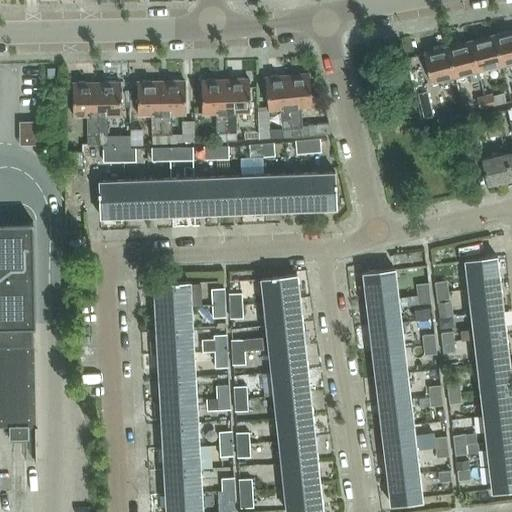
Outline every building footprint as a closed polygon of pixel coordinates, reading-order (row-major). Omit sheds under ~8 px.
[(511,30),(494,35),(501,65),(511,62),(511,30)] [(494,35),(471,41),(478,71),(479,75),(487,73),(486,69),(501,65),(494,35)] [(471,41),(447,47),(455,77),(469,73),(471,81),(480,78),(479,75),(478,71),(471,41)] [(447,47),(423,53),(431,83),(455,77),(447,47)] [(293,126),(302,124),(300,107),(312,105),(309,73),(306,73),(303,72),(298,72),(296,75),(287,76),(291,113),(293,126)] [(281,109),(281,113),(283,127),(293,126),(291,113),(287,76),(280,76),(277,75),(272,75),(269,78),(266,78),(269,110),(281,109)] [(237,131),(236,113),(236,112),(251,111),(250,79),(246,79),(243,77),(238,78),(235,79),(225,80),(227,131),(237,131)] [(216,112),(217,131),(227,131),(225,80),(216,80),(213,78),(208,78),(206,80),(202,80),(203,113),(216,112)] [(163,132),(173,132),(172,113),(186,113),(185,81),(181,81),(179,80),(173,79),(171,82),(162,82),(163,132)] [(122,114),(122,113),(122,107),(121,89),(121,82),(117,82),(114,80),(108,80),(107,83),(97,83),(98,144),(103,144),(107,144),(107,132),(107,114),(122,114)] [(137,82),(138,113),(138,114),(152,114),(152,133),(163,132),(162,82),(151,82),(149,80),(144,80),(142,82),(137,82)] [(74,115),(86,115),(87,144),(98,144),(97,83),(87,83),(85,81),(79,81),(77,83),(73,83),(74,115)] [(129,89),(121,89),(122,107),(130,106),(129,89)] [(433,115),(427,91),(418,94),(424,117),(433,115)] [(491,92),(484,94),(487,106),(505,102),(502,92),(492,95),(491,92)] [(484,94),(476,96),(479,109),(487,106),(484,94)] [(450,107),(437,110),(440,119),(452,115),(450,107)] [(270,138),(270,137),(269,111),(257,111),(258,138),(270,138)] [(23,138),(42,137),(41,114),(23,114),(23,138)] [(496,117),(484,120),(489,136),(500,133),(499,130),(496,117)] [(194,119),(181,119),(182,132),(182,133),(182,141),(195,141),(194,119)] [(500,130),(499,130),(500,133),(505,152),(506,152),(511,176),(511,119),(509,121),(511,127),(500,130)] [(475,122),(465,125),(470,143),(480,140),(475,122)] [(328,123),(307,124),(308,135),(329,133),(328,123)] [(302,124),(293,126),(294,136),(308,135),(307,124),(302,124)] [(293,126),(283,127),(283,129),(284,136),(292,135),(292,137),(294,136),(293,126)] [(217,131),(211,131),(211,132),(211,140),(211,141),(227,141),(227,131),(217,131)] [(237,131),(227,131),(227,141),(237,140),(237,131)] [(107,144),(103,144),(104,148),(114,148),(114,132),(107,132),(107,144)] [(152,133),(151,133),(152,142),(163,142),(163,132),(152,133)] [(173,132),(163,132),(163,142),(182,141),(182,133),(182,132),(173,132)] [(310,140),(311,152),(323,151),(322,139),(310,140)] [(298,153),(309,152),(311,152),(310,140),(297,140),(298,153)] [(249,144),(250,157),(262,156),(262,143),(249,144)] [(275,155),(274,143),(262,143),(262,156),(264,156),(275,155)] [(204,159),(216,159),(216,146),(204,147),(204,159)] [(228,158),(228,146),(216,146),(216,159),(228,158)] [(152,160),(169,160),(169,147),(152,148),(152,160)] [(185,147),(169,147),(169,160),(185,160),(185,147)] [(114,148),(104,148),(104,160),(116,160),(120,160),(120,148),(114,148)] [(120,160),(125,160),(136,160),(136,148),(120,148),(120,160)] [(82,150),(66,151),(66,167),(82,167),(83,167),(82,150)] [(505,152),(482,158),(488,182),(511,176),(506,152),(505,152)] [(169,178),(168,178),(169,213),(193,212),(192,177),(194,177),(194,168),(169,169),(169,178)] [(335,171),(308,172),(310,208),(336,207),(335,192),(335,177),(335,171)] [(308,172),(285,173),(286,209),(310,208),(308,172)] [(285,173),(262,174),(263,209),(286,209),(285,173)] [(262,174),(238,175),(240,210),(263,209),(262,174)] [(238,175),(215,176),(216,211),(240,210),(238,175)] [(194,177),(192,177),(193,212),(216,211),(215,176),(194,177)] [(168,178),(145,179),(146,214),(169,213),(168,178)] [(145,179),(121,180),(123,215),(146,214),(145,179)] [(101,180),(98,181),(100,216),(123,215),(121,180),(101,180)] [(0,511),(0,425),(9,425),(9,437),(11,437),(26,437),(27,437),(28,437),(28,425),(34,425),(37,425),(35,324),(32,221),(31,221),(0,221),(0,511)] [(496,255),(465,259),(465,260),(465,261),(468,287),(499,283),(496,255)] [(394,267),(363,271),(366,297),(397,294),(394,270),(394,269),(394,267)] [(296,273),(261,277),(261,279),(263,301),(299,297),(296,273)] [(448,289),(447,279),(434,281),(435,291),(448,289)] [(189,281),(154,283),(155,306),(190,304),(189,283),(189,282),(189,281)] [(428,282),(416,283),(417,294),(429,292),(428,282)] [(499,283),(468,287),(471,312),(502,309),(499,283)] [(211,288),(212,302),(224,302),(224,287),(211,288)] [(435,291),(436,301),(449,299),(448,289),(435,291)] [(230,292),(231,305),(243,304),(242,292),(230,292)] [(429,292),(417,294),(418,304),(430,303),(429,292)] [(397,294),(366,297),(369,323),(400,319),(397,294)] [(299,297),(263,301),(266,326),(301,322),(299,297)] [(450,300),(437,302),(439,316),(451,314),(450,300)] [(224,302),(212,302),(213,317),(225,316),(224,302)] [(190,304),(155,306),(156,330),(192,328),(190,304)] [(231,305),(231,318),(243,317),(243,304),(231,305)] [(429,307),(415,308),(417,319),(430,317),(429,307)] [(473,329),(461,331),(462,340),(474,338),(505,334),(502,309),(471,312),(473,329)] [(451,316),(439,318),(440,327),(452,326),(451,316)] [(400,319),(369,323),(372,348),(403,345),(400,319)] [(301,322),(266,326),(269,349),(304,345),(301,322)] [(192,328),(156,330),(158,354),(193,352),(192,328)] [(441,342),(454,340),(453,330),(440,332),(441,342)] [(434,333),(422,334),(423,345),(435,343),(434,333)] [(214,334),(215,350),(227,350),(226,334),(214,334)] [(505,334),(474,338),(477,363),(508,360),(508,359),(505,334)] [(262,337),(247,338),(248,350),(263,349),(262,337)] [(232,339),(233,351),(245,351),(245,338),(232,339)] [(455,350),(454,340),(441,342),(442,352),(455,350)] [(435,343),(423,345),(424,355),(436,354),(435,343)] [(304,345),(269,349),(271,371),(306,367),(304,345)] [(403,345),(372,348),(375,374),(406,370),(403,345)] [(227,350),(215,350),(216,366),(228,366),(227,350)] [(234,363),(246,363),(245,351),(233,351),(234,363)] [(193,352),(158,354),(159,377),(194,375),(193,352)] [(508,360),(477,363),(480,389),(511,385),(508,360)] [(306,367),(271,371),(273,384),(274,393),(309,390),(306,367)] [(406,370),(375,374),(377,386),(378,399),(409,396),(406,370)] [(194,375),(159,377),(160,401),(196,399),(194,375)] [(447,393),(460,391),(459,381),(446,383),(447,393)] [(215,385),(216,397),(230,396),(229,384),(215,385)] [(440,384),(428,385),(429,396),(441,394),(440,384)] [(235,385),(236,398),(248,397),(247,385),(235,385)] [(511,392),(511,385),(480,389),(481,400),(483,415),(511,411),(511,392)] [(309,390),(274,393),(276,416),(311,412),(309,390)] [(447,393),(449,403),(461,401),(460,391),(447,393)] [(441,394),(429,396),(430,406),(442,405),(441,394)] [(230,396),(216,397),(216,410),(230,409),(230,396)] [(409,396),(378,399),(381,424),(412,421),(409,396)] [(236,398),(236,410),(248,409),(248,397),(236,398)] [(196,399),(160,401),(161,423),(197,421),(196,399)] [(511,411),(483,415),(486,440),(511,437),(511,411)] [(311,412),(276,416),(279,441),(314,437),(311,412)] [(197,421),(161,423),(163,446),(198,445),(197,421)] [(412,421),(381,424),(384,450),(415,446),(412,421)] [(218,431),(218,444),(232,443),(232,430),(218,431)] [(237,432),(238,444),(250,443),(250,431),(237,432)] [(476,431),(465,432),(466,442),(477,441),(476,431)] [(466,442),(465,432),(452,434),(454,444),(466,442)] [(446,435),(434,437),(435,447),(447,446),(446,435)] [(314,437),(279,441),(281,462),(316,458),(314,437)] [(511,437),(486,440),(489,466),(511,462),(511,437)] [(477,441),(466,442),(468,452),(478,451),(477,441)] [(454,444),(455,454),(468,452),(466,442),(454,444)] [(232,443),(218,444),(219,457),(233,456),(232,443)] [(238,444),(239,457),(251,456),(250,443),(238,444)] [(198,445),(163,446),(164,470),(200,468),(199,457),(198,446),(198,445)] [(415,446),(384,450),(387,475),(418,472),(417,463),(415,446)] [(447,446),(435,447),(437,458),(448,456),(447,446)] [(211,456),(199,457),(200,468),(211,467),(211,456)] [(316,458),(281,462),(284,488),(319,484),(318,469),(316,458)] [(469,468),(468,458),(455,459),(457,469),(469,468)] [(511,462),(489,466),(492,489),(492,491),(511,488),(511,462)] [(200,468),(164,470),(165,492),(201,490),(200,468)] [(457,469),(458,479),(471,478),(469,468),(457,469)] [(450,469),(438,470),(438,471),(439,482),(451,480),(450,469)] [(418,472),(387,475),(387,477),(390,504),(422,500),(421,498),(421,497),(418,472)] [(220,477),(221,490),(235,489),(234,476),(220,477)] [(240,479),(241,493),(253,492),(253,478),(240,479)] [(319,484),(284,488),(286,510),(287,511),(322,508),(319,484)] [(235,489),(221,490),(222,502),(236,502),(235,489)] [(202,511),(201,490),(165,492),(166,511),(202,511)] [(241,493),(241,507),(254,506),(253,492),(241,493)]
